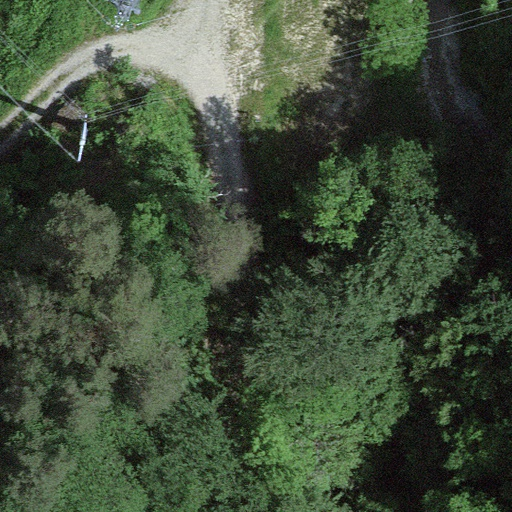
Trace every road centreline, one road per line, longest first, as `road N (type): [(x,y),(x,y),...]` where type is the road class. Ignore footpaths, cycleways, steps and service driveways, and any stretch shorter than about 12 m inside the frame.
road 1 (track): [(228,511),(245,383),(245,259),(216,57)]
road 2 (track): [(0,149),(96,57),(122,50),(216,57),(211,0)]
